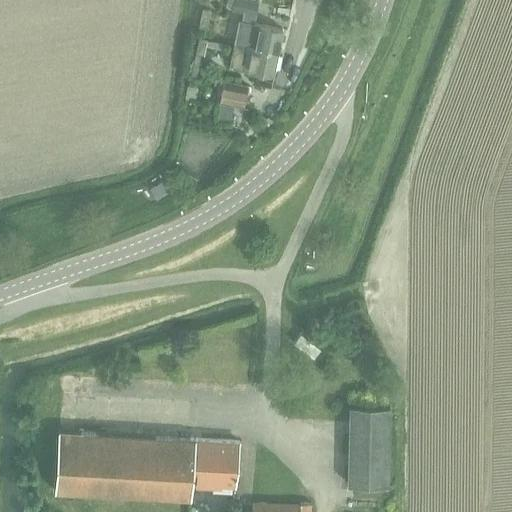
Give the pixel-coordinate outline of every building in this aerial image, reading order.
[(239,20),(234,43),(278,52),(282,30),(254,23),(258,2),(248,0),(233,0),(231,9),(243,12),(242,20),(239,20)] [(202,9),(199,27),(208,28),(208,29),(213,30),(214,24),(209,23),(210,18),(215,18),(216,13),(211,12),(211,11),(202,9)] [(206,46),(226,50),(227,44),(198,39),(192,71),(198,72),(201,54),(204,55),(206,46)] [(234,43),(229,66),(247,70),(247,74),(252,75),(251,83),(271,88),(271,86),(274,76),(278,53),(278,52),(234,43)] [(243,106),(247,87),(224,81),(219,101),(243,106)] [(150,188),(156,199),(157,201),(170,193),(163,181),(150,188)] [(388,485),(390,405),(350,404),(348,484),(388,485)] [(234,484),(239,441),(60,431),(56,491),(190,499),(191,482),(234,484)] [(310,511),(311,503),(252,502),(251,511),(310,511)]
